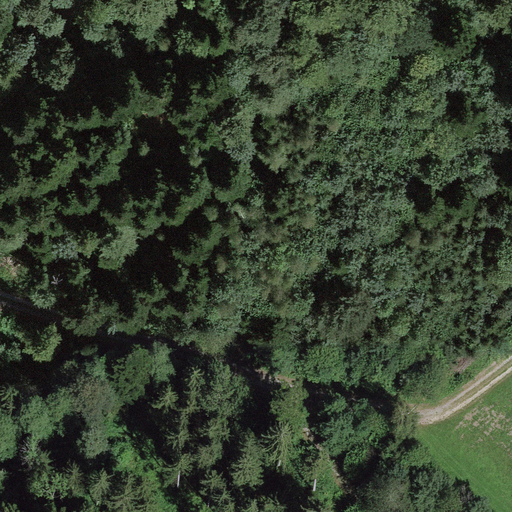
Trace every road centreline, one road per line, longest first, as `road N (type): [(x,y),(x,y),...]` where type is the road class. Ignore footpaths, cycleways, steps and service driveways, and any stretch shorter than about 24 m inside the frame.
road 1 (track): [(0,291),(289,392),(368,511)]
road 2 (track): [(289,392),(400,420),(431,415),(511,360)]
